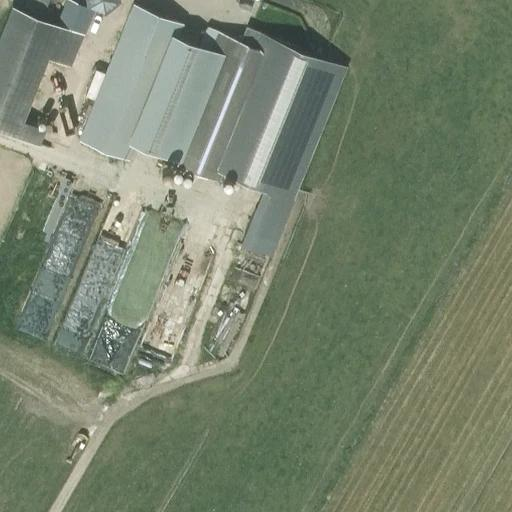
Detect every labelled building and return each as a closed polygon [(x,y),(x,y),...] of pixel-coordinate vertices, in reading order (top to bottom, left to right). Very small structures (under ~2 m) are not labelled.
[(27,0),(24,8),(43,15),(48,0),(27,0)] [(86,0),(87,4),(105,11),(118,0),(86,0)] [(180,23),(132,3),(78,138),(126,157),(133,141),(175,34),(180,23)] [(270,253),(299,181),(345,65),(258,30),(252,42),(218,29),(211,49),(171,147),(190,155),(217,166),(264,186),(242,242),(270,253)] [(171,147),(211,49),(175,34),(133,141),(187,162),(190,155),(171,147)] [(131,372),(171,242),(135,231),(131,246),(115,241),(130,194),(115,189),(93,260),(116,267),(103,308),(71,298),(56,345),(89,355),(88,358),(131,372)]
